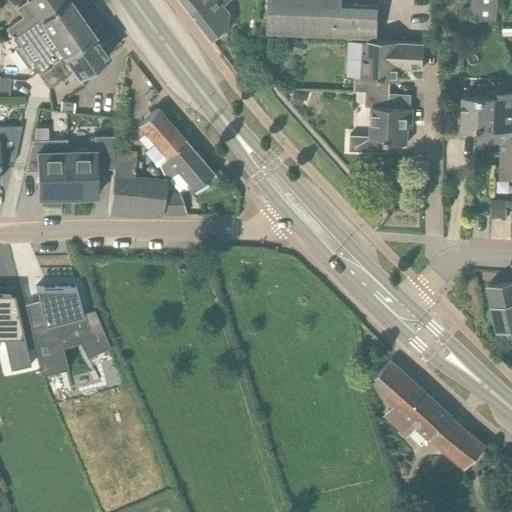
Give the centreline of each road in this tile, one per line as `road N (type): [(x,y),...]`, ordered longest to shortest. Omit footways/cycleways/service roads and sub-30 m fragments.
road 1 (residential): [(287,214),(250,231),(0,234)]
road 2 (primary): [(408,304),(219,116)]
road 3 (primary): [(219,116),(132,0)]
road 4 (primary): [(287,214),(380,312)]
road 5 (primary): [(380,312),(427,357),(482,385)]
road 6 (residential): [(408,304),(455,259),(511,258)]
road 7 (primary): [(219,116),(287,214)]
